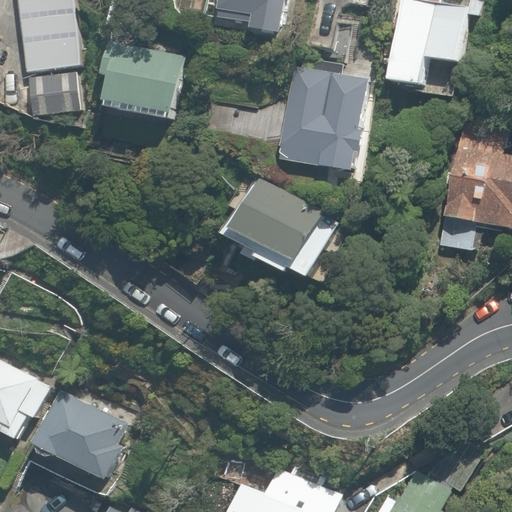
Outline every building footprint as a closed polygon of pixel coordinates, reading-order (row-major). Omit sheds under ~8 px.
[(18,0),(31,119),(87,113),(74,0),(18,0)] [(219,0),(217,23),(252,28),(251,36),(281,40),(286,0),(219,0)] [(459,71),(471,5),(441,0),(402,0),(387,87),(424,93),(429,66),(459,71)] [(183,60),(116,51),(106,120),(173,130),(183,60)] [(370,89),(295,73),(277,161),(352,176),(370,89)] [(511,236),(511,131),(462,125),(446,248),(477,252),(480,232),(511,236)] [(230,239),(264,257),(259,265),(288,281),(292,273),(312,283),(342,228),(260,184),(230,239)] [(39,424),(58,388),(0,357),(0,437),(18,447),(32,421),(39,424)] [(55,461),(112,487),(142,419),(65,385),(32,458),(52,467),(55,461)] [(457,438),(433,479),(463,497),(487,456),(457,438)] [(397,498),(390,494),(378,511),(442,511),(453,494),(414,470),(397,498)] [(337,511),(340,506),(324,500),(331,483),(298,471),(287,502),(243,486),(234,511),(337,511)]
